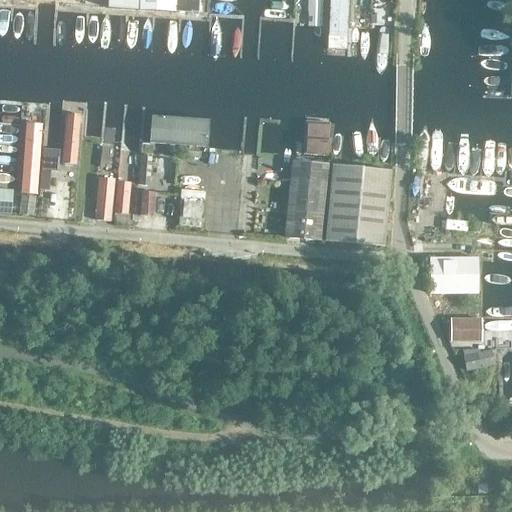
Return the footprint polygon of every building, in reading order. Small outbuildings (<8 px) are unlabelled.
[(198,15),(198,0),(0,0),(0,3),(11,4),(11,0),(107,0),(107,9),(108,9),(137,11),(137,12),(198,15)] [(322,12),(321,0),(308,0),(308,12),(322,12)] [(339,40),(340,41),(342,39),(343,36),(344,34),(344,33),(345,30),(342,0),(332,0),(334,32),(335,35),(336,37),(338,39),(339,40)] [(75,165),(79,116),(66,115),(62,164),(75,165)] [(210,121),(145,116),(144,141),(209,147),(210,121)] [(323,157),(324,125),(307,124),(306,156),(323,157)] [(36,195),(41,126),(26,125),(21,194),(36,195)] [(109,159),(110,149),(102,148),(101,158),(109,159)] [(149,187),(151,158),(140,157),(138,186),(149,187)] [(383,247),(390,171),(332,165),(328,212),(322,211),(327,166),(292,162),(284,239),(319,241),(320,230),(326,230),(325,242),(383,247)] [(45,182),(45,173),(41,173),(39,190),(48,191),(49,183),(45,182)] [(110,222),(113,181),(99,179),(95,224),(104,225),(104,221),(110,222)] [(127,215),(129,185),(117,184),(114,214),(127,215)] [(0,213),(10,215),(12,192),(0,191),(0,213)] [(162,213),(164,196),(154,196),(154,194),(142,193),(140,217),(153,217),(153,213),(162,213)] [(32,216),(35,198),(21,196),(19,215),(32,216)] [(476,315),(476,263),(476,259),(430,260),(430,295),(439,295),(439,315),(476,315),(476,319),(480,319),(480,315),(476,315)] [(479,342),(479,321),(451,320),(451,342),(479,342)] [(494,366),(491,351),(480,354),(479,351),(463,351),(467,372),(494,366)] [(450,396),(448,390),(442,393),(444,398),(450,396)]
